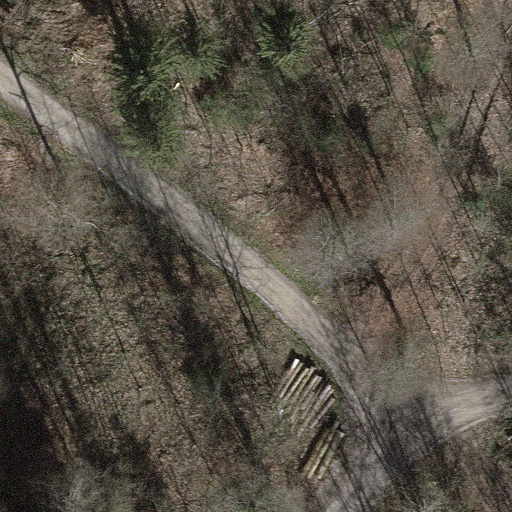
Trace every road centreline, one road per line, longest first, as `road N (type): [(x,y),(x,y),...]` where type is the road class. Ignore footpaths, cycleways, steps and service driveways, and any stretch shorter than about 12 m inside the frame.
road 1 (track): [(429,407),(135,170),(0,75)]
road 2 (track): [(429,407),(339,511)]
